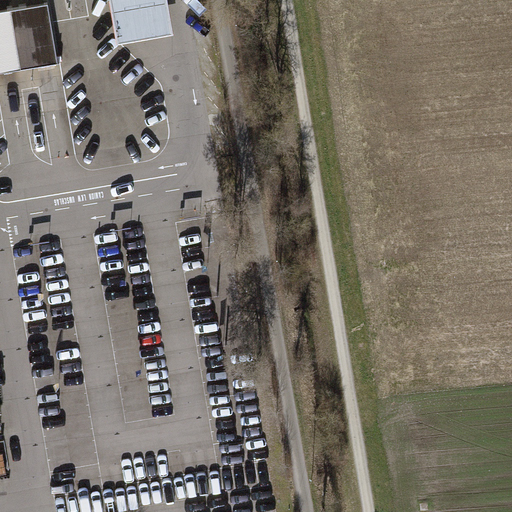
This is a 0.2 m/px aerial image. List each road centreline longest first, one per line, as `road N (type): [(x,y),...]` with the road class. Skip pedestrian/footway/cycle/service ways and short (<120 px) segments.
road 1 (track): [(218,0),(306,511)]
road 2 (track): [(370,511),(287,0)]
